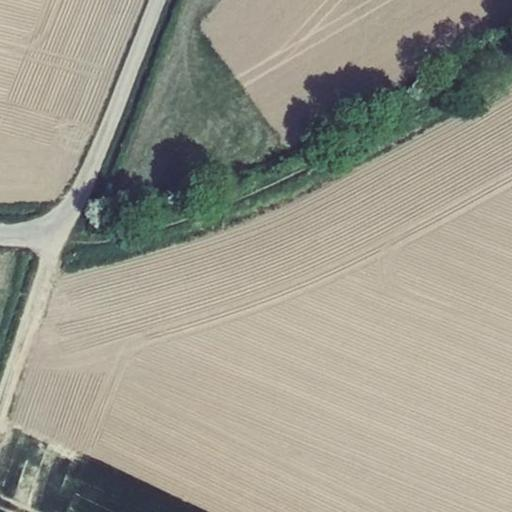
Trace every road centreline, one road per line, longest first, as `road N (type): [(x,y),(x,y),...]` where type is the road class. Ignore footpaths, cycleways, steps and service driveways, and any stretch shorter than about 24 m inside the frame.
road 1 (unclassified): [(167,0),(66,238),(0,231)]
road 2 (track): [(66,238),(0,416)]
